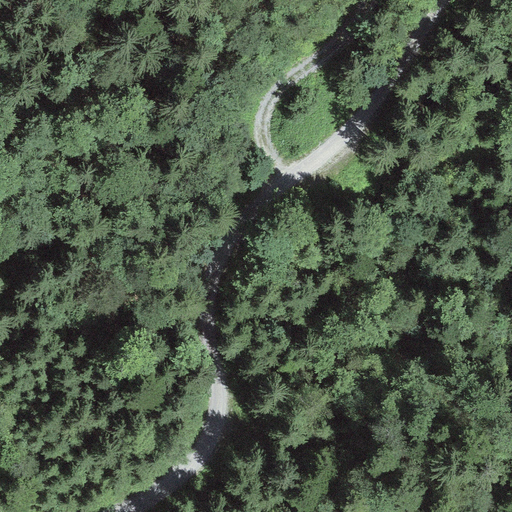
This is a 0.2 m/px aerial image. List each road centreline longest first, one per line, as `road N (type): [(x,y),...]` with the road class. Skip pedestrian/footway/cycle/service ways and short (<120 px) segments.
road 1 (track): [(109,511),(168,484),(217,433),(221,415),(203,323),(205,266),(250,216),(342,149),(412,57),(440,0)]
road 2 (track): [(304,176),(267,156),(263,98),(344,41),(369,0)]
